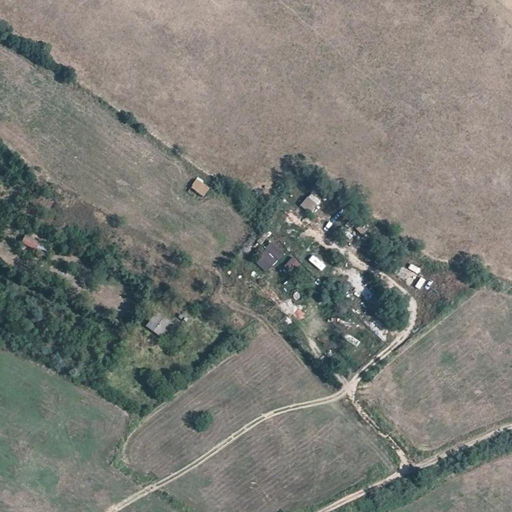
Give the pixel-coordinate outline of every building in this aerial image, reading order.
[(204,197),(211,189),(198,179),(192,187),(204,197)] [(313,192),(301,204),(310,213),(322,202),(313,192)] [(288,215),(300,225),(304,220),(293,210),(288,215)] [(333,212),(324,225),(329,229),(339,216),(333,212)] [(26,236),(23,243),(37,250),(40,243),(26,236)] [(270,274),(286,255),(272,243),(256,262),(270,274)] [(291,256),(280,274),(288,279),(300,262),(291,256)] [(157,312),(147,326),(162,337),(172,322),(157,312)]
